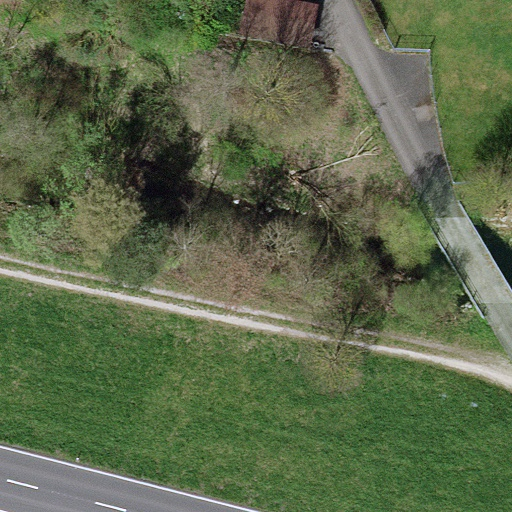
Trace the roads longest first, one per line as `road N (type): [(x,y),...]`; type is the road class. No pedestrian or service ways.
road 1 (track): [(511,370),(0,268)]
road 2 (primary): [(0,478),(133,511)]
